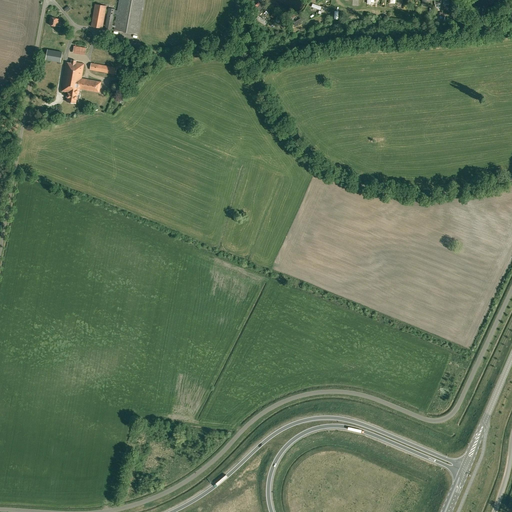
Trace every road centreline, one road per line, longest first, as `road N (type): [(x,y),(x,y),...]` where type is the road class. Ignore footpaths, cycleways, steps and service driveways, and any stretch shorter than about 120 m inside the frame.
road 1 (unclassified): [(98,511),(183,483),(253,419),(309,393),(352,392),(445,419),(511,290)]
road 2 (trunk): [(464,466),(356,422),(311,418),(265,439),(171,511)]
road 3 (trunk): [(271,511),(268,482),(280,451),(320,427),(361,431),(462,473)]
road 4 (unclassified): [(0,249),(45,0)]
road 5 (unclassified): [(464,466),(511,356)]
